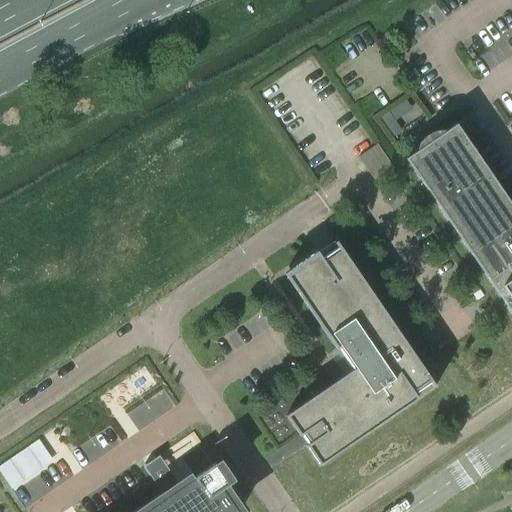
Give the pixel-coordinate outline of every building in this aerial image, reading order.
[(511,207),(456,124),(405,159),(511,314),(511,207)] [(361,161),(376,182),(389,173),(394,170),(377,145),(373,147),(359,157),(361,161)] [(322,261),(318,254),(316,252),(284,273),(336,349),(340,347),(354,369),(286,416),(299,436),(303,434),(309,443),(306,445),(320,466),(417,399),(412,392),(428,381),(433,388),(435,387),(336,241),(334,243),(338,250),(322,261)] [(477,300),(483,296),(479,290),(473,295),(477,300)] [(35,442),(0,466),(0,472),(9,486),(48,460),(35,442)] [(244,511),(227,486),(229,485),(214,464),(194,478),(196,482),(180,493),(172,481),(161,489),(166,497),(143,511),(244,511)]
